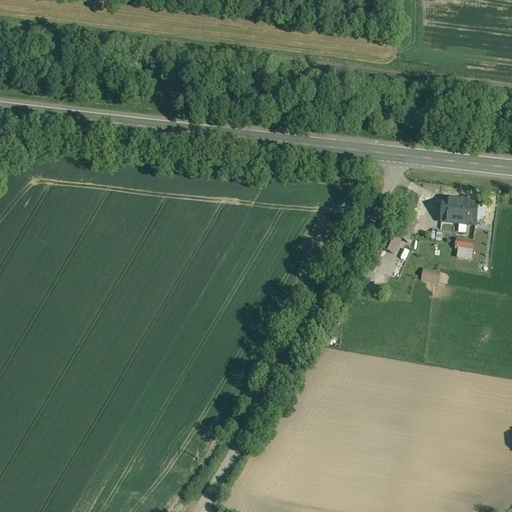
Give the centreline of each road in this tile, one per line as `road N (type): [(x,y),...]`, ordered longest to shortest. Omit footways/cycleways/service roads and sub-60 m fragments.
road 1 (unclassified): [(197,511),(387,191),(396,155)]
road 2 (secondary): [(0,109),(396,155)]
